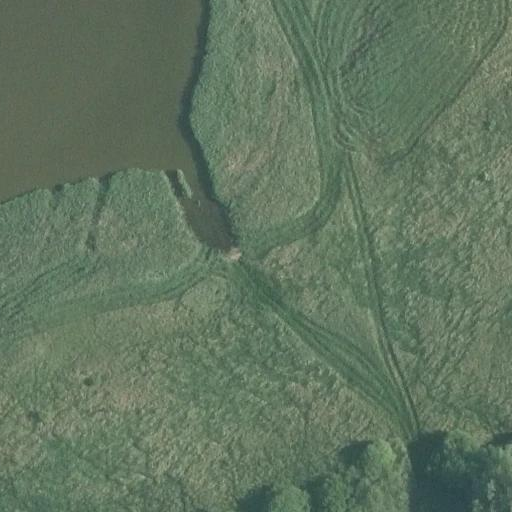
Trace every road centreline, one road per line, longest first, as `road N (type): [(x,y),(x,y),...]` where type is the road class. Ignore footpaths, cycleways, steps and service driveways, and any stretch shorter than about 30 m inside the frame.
road 1 (track): [(428,511),(416,451),(219,272),(184,207)]
road 2 (track): [(90,221),(85,262),(112,361),(123,511)]
